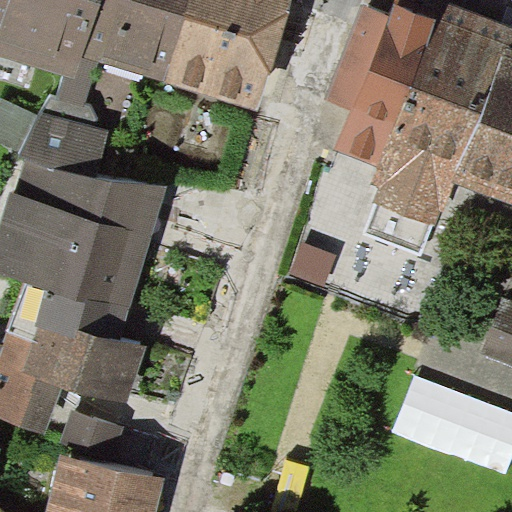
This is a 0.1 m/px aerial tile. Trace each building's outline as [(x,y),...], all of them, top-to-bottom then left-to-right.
[(74,79),(82,56),(99,0),(0,0),(0,55),(64,76),(74,79)] [(164,81),(188,0),(99,0),(82,56),(98,61),(164,81)] [(291,0),(188,0),(164,81),(258,109),(291,0)] [(441,11),(379,167),(372,184),(380,187),(374,202),(434,226),(453,180),(511,203),(511,46),(511,43),(511,27),(445,1),(441,11)] [(379,167),(441,11),(423,3),(419,14),(394,4),(389,14),(364,3),(325,99),(351,109),(334,149),(379,167)] [(98,61),(82,56),(74,79),(64,76),(56,95),(85,103),(98,61)] [(25,156),(99,176),(110,130),(98,126),(91,105),(85,103),(56,95),(50,93),(38,115),(20,151),(19,154),(25,156)] [(0,141),(20,151),(38,115),(0,96),(0,141)] [(121,333),(168,186),(99,176),(25,156),(12,188),(9,186),(0,217),(0,271),(25,281),(5,329),(31,337),(37,319),(72,329),(75,320),(121,333)] [(337,255),(302,242),(290,274),(324,287),(337,255)] [(511,299),(503,296),(482,352),(511,363),(511,299)] [(124,406),(146,341),(121,333),(75,320),(72,329),(37,319),(31,337),(5,329),(1,344),(0,346),(0,416),(43,431),(60,384),(124,406)] [(71,411),(61,442),(109,457),(119,427),(71,411)] [(158,511),(166,477),(59,452),(44,511),(158,511)]
